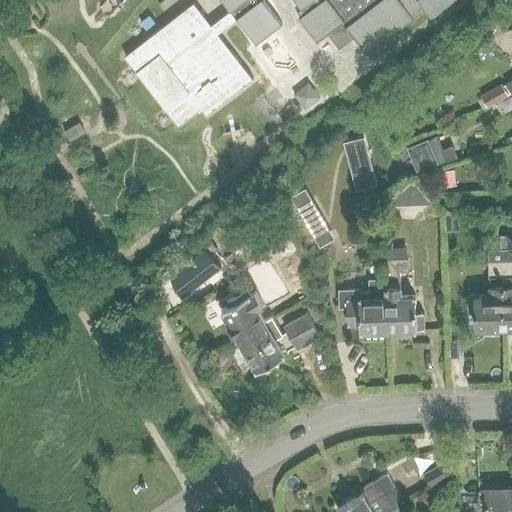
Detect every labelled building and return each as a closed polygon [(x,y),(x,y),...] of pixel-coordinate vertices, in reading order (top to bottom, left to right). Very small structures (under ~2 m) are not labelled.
[(221,0),(231,12),(236,20),(256,45),(282,24),(262,0),(293,0),(304,14),(298,18),(317,42),(327,34),(339,49),(353,38),(368,56),(427,10),(433,18),(456,0),(221,0)] [(221,32),(236,20),(231,12),(215,24),(197,1),(129,54),(181,122),(204,105),(210,113),(256,78),(221,32)] [(502,82),(483,93),(490,106),(509,95),(502,82)] [(309,84),(294,95),(306,110),(321,99),(309,84)] [(79,123),(64,132),(70,142),(85,133),(79,123)] [(437,135),(407,148),(417,172),(438,164),(458,157),(453,146),(443,150),(437,135)] [(377,183),(364,137),(344,142),(357,189),(377,183)] [(456,186),(456,170),(440,170),(441,186),(456,186)] [(305,189),(291,197),(303,219),(317,211),(305,189)] [(328,255),(353,241),(341,220),(316,234),(328,255)] [(511,239),(507,235),(499,235),(500,248),(489,249),(489,261),(511,260),(511,271),(502,272),(505,327),(511,326),(511,239)] [(207,247),(188,262),(203,281),(222,266),(207,247)] [(408,258),(386,259),(385,259),(386,278),(387,296),(388,296),(389,330),(402,329),(402,334),(414,333),(414,329),(423,329),(423,311),(415,312),(414,295),(401,295),(400,273),(408,272),(408,258)] [(511,260),(489,261),(490,294),(468,294),(468,312),(476,312),(477,328),(505,327),(502,272),(511,271),(511,260)] [(347,307),(348,324),(360,324),(361,331),(389,330),(388,296),(387,296),(386,278),(370,279),(371,291),(361,291),(361,288),(338,289),(339,307),(347,307)] [(229,305),(221,310),(229,323),(227,324),(228,325),(226,326),(232,336),(234,335),(234,336),(235,337),(237,336),(264,320),(272,315),(280,311),(265,285),(249,294),(246,289),(227,301),(229,305)] [(272,315),(264,320),(237,336),(256,371),(288,352),(287,350),(295,346),(296,347),(318,333),(306,312),(283,325),(286,330),(282,332),(272,315)] [(436,449),(436,463),(424,471),(433,486),(451,476),(450,449),(436,449)] [(388,511),(391,510),(391,509),(404,501),(387,472),(360,487),(364,494),(337,509),(338,511),(388,511)] [(511,511),(511,487),(487,489),(487,491),(479,491),(479,508),(487,508),(487,511),(511,511)]
